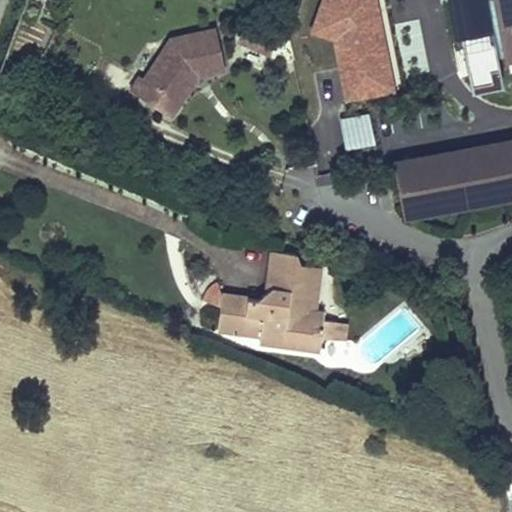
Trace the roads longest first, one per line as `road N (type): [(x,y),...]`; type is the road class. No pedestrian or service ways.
road 1 (residential): [(470,249),(417,246),(297,182)]
road 2 (residential): [(511,407),(470,249)]
